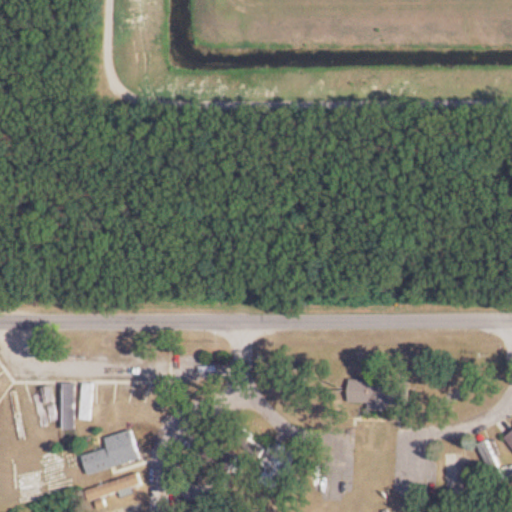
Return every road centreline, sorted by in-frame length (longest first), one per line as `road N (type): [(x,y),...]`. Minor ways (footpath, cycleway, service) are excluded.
road 1 (residential): [(0,321),(511,320)]
road 2 (residential): [(289,400),(246,400),(189,418),(172,440),(168,511)]
